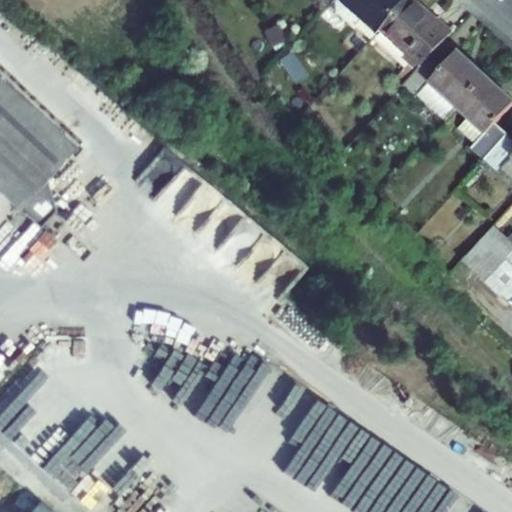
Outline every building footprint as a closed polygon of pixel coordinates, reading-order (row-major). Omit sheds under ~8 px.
[(373,38),(406,0),(335,0),(334,1),(335,11),(346,22),(357,21),(354,24),(371,40),(373,38)] [(406,0),(373,38),(406,68),(398,77),(406,83),(444,40),(452,32),(438,20),(434,25),(423,15),(426,12),(412,0),(406,0)] [(457,52),(444,40),(406,83),(404,85),(417,97),(419,95),(446,121),(458,108),(486,77),(457,51),(457,52)] [(511,105),(511,100),(486,77),(458,108),(468,117),(458,128),(475,143),(472,148),(485,160),(508,134),(496,123),(511,105)] [(0,191),(40,228),(56,211),(46,179),(75,148),(0,78),(0,191)] [(511,137),(508,134),(485,160),(499,172),(503,168),(511,177),(511,137)] [(511,255),(511,241),(495,227),(463,262),(487,284),(507,261),(511,255)] [(511,265),(507,261),(487,284),(501,297),(503,295),(511,303),(511,265)] [(0,511),(46,511),(38,503),(29,511),(21,511),(0,491),(0,511)]
